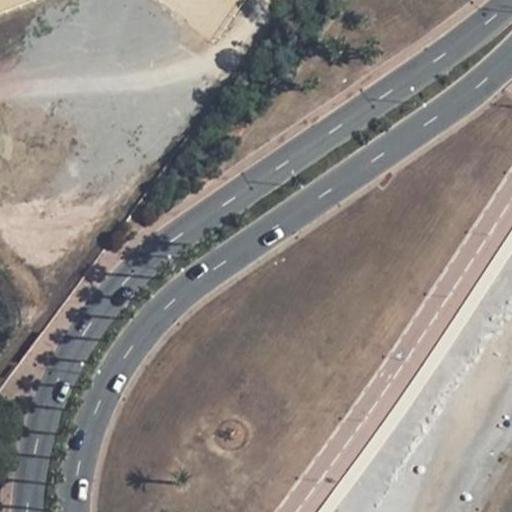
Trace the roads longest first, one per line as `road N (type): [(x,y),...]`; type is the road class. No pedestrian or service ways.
road 1 (primary): [(511,3),(432,67),(177,240),(98,312),(48,399),(27,511)]
road 2 (primary): [(72,511),(80,445),(94,408),(110,374),(165,305),(459,103),(511,53)]
road 3 (track): [(269,0),(214,55),(181,66),(0,78)]
road 4 (track): [(0,226),(61,221),(132,182),(202,59)]
